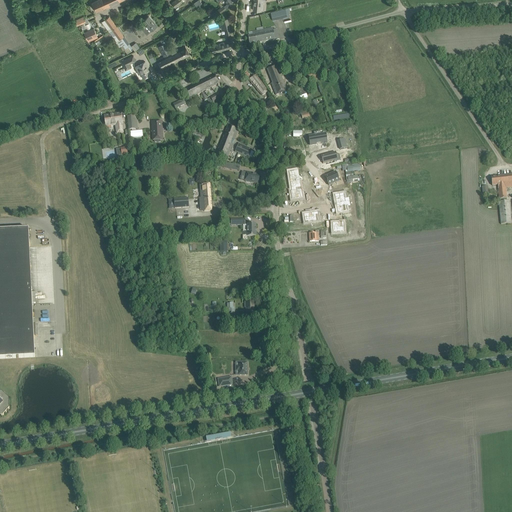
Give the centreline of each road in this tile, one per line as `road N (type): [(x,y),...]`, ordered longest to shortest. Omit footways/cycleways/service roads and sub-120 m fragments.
road 1 (primary): [(0,444),(327,388)]
road 2 (tertiary): [(292,298),(275,231),(270,133),(239,91)]
road 3 (tertiary): [(329,511),(292,298)]
road 4 (primary): [(511,357),(327,388)]
road 5 (residential): [(239,53),(403,11)]
road 6 (residential): [(493,147),(403,11)]
